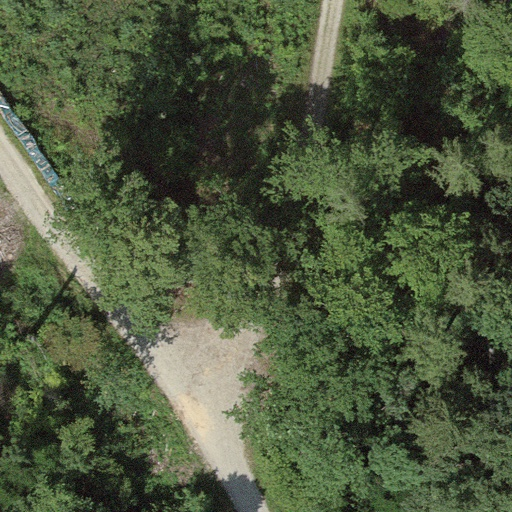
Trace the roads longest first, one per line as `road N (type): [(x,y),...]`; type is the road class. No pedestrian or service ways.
road 1 (track): [(304,511),(268,435),(345,0)]
road 2 (track): [(0,148),(268,435)]
